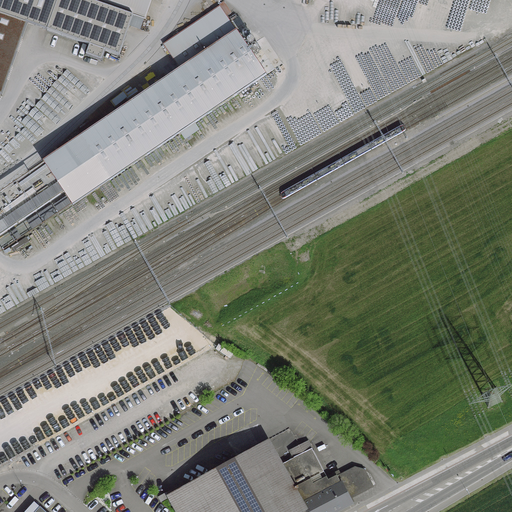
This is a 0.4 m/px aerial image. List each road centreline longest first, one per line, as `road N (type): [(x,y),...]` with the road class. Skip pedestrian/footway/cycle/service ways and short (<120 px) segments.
road 1 (unknown): [(48,485),(239,401),(251,397),(265,406)]
road 2 (unknown): [(428,497),(331,390),(305,322)]
road 3 (unknown): [(265,406),(267,421),(171,471),(141,463),(131,470),(128,489),(144,511)]
road 4 (unknown): [(398,511),(331,436),(265,406)]
road 5 (primary): [(403,511),(511,449)]
